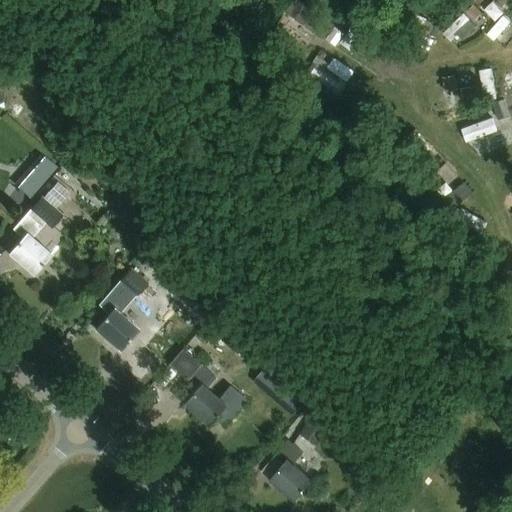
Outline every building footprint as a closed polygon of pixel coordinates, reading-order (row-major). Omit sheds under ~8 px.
[(445,92),(457,90),(455,75),(442,77),(445,92)] [(22,237),(7,254),(31,274),(49,253),(31,237),(43,223),(52,230),(65,215),(58,209),(70,194),(57,183),(45,197),(42,194),(26,213),(13,229),(22,237)] [(137,294),(148,282),(131,267),(99,304),(108,312),(94,327),(118,348),(135,328),(117,312),(127,300),(129,302),(136,293),(137,294)] [(194,389),(182,403),(206,423),(211,417),(225,429),(248,404),(229,387),(219,398),(207,388),(216,377),(200,364),(185,381),(194,389)] [(308,421),(303,435),(320,442),(326,428),(308,421)] [(295,501),(312,481),(292,464),(302,451),(289,440),(273,459),(281,465),(270,479),(295,501)]
